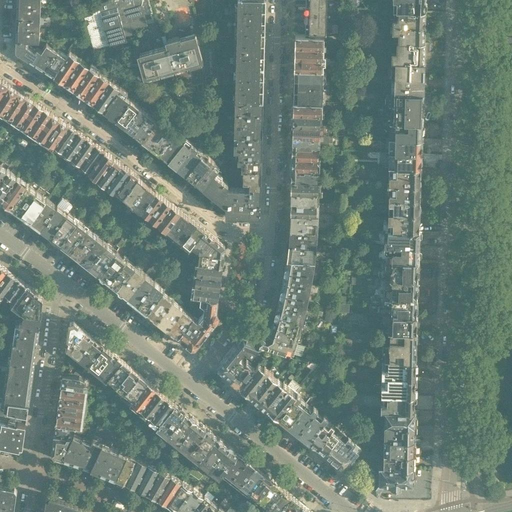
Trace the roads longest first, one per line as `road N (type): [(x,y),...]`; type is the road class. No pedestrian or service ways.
road 1 (residential): [(447,511),(463,0)]
road 2 (residential): [(271,230),(216,224),(0,64)]
road 3 (residential): [(271,230),(277,0)]
road 4 (residential): [(351,511),(188,381)]
road 5 (residential): [(32,469),(63,280)]
road 6 (residential): [(188,381),(258,302),(271,230)]
road 7 (residential): [(188,381),(63,280)]
road 8 (residential): [(144,511),(32,469)]
